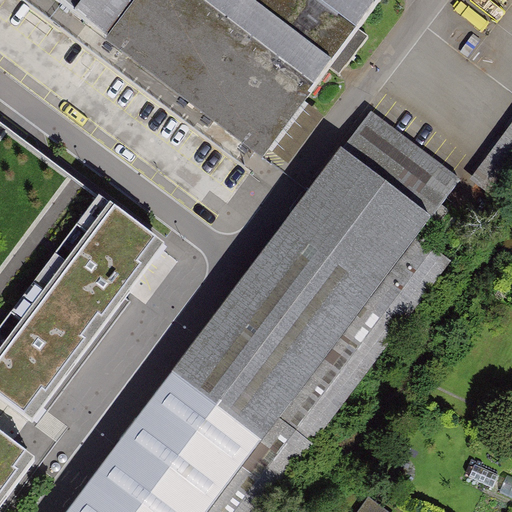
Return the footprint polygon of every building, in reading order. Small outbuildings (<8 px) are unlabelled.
[(51,0),(110,43),(141,0),(51,0)] [(141,0),(110,43),(265,161),(391,0),(141,0)] [(460,181),(370,115),(342,153),(434,221),(460,181)] [(511,180),(511,127),(472,180),(498,199),(511,180)] [(0,509),(31,468),(51,442),(29,426),(160,252),(93,202),(7,137),(0,132),(0,509)] [(259,266),(175,378),(264,445),(434,221),(342,153),(259,266)] [(175,378),(74,511),(212,511),(264,445),(175,378)]
